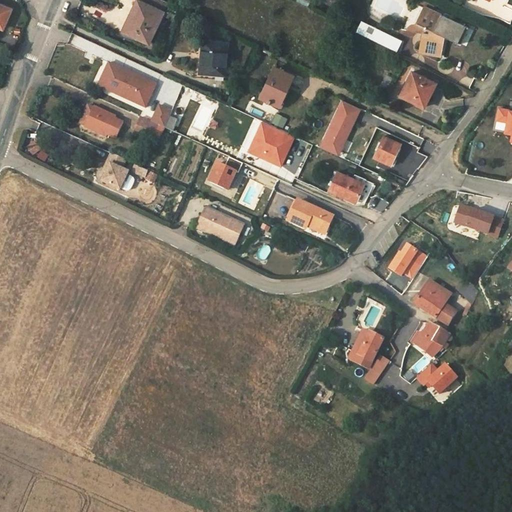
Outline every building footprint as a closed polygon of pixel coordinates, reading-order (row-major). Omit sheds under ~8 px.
[(149,44),(163,12),(141,1),(138,0),(134,8),(137,9),(126,33),(149,44)] [(156,0),(141,0),(141,1),(163,12),(167,5),(156,0)] [(0,25),(3,27),(11,9),(0,4),(0,25)] [(424,7),(417,24),(430,30),(429,35),(423,34),(419,53),(439,57),(444,36),(456,42),(464,26),(424,7)] [(373,35),(387,43),(391,36),(376,29),(373,35)] [(400,42),(391,36),(387,43),(397,48),(400,42)] [(227,44),(202,42),(199,73),(225,75),(227,44)] [(110,73),(114,65),(110,63),(99,86),(133,102),(135,99),(107,86),(113,74),(110,73)] [(110,73),(113,74),(107,86),(135,99),(133,102),(146,108),(157,85),(114,65),(110,73)] [(260,97),(279,106),(292,76),(274,68),(260,97)] [(426,97),(433,83),(412,72),(407,82),(409,84),(402,97),(424,108),(429,99),(426,97)] [(391,78),(386,76),(381,86),(385,88),(391,78)] [(436,85),(433,83),(426,97),(429,99),(436,85)] [(361,109),(342,100),(323,141),(341,150),(361,109)] [(107,135),(116,138),(123,123),(114,119),(116,117),(93,107),(93,108),(87,106),(79,124),(85,126),(85,127),(107,137),(107,135)] [(172,111),(160,106),(153,123),(157,124),(159,126),(166,128),(170,117),(172,111)] [(260,118),(263,112),(250,106),(247,112),(260,118)] [(511,133),(511,110),(501,109),(498,120),(507,122),(505,131),(505,132),(511,133)] [(270,124),(282,128),(286,118),(274,113),(270,124)] [(170,117),(166,128),(173,132),(178,120),(170,117)] [(153,123),(142,118),(133,137),(148,144),(157,124),(153,123)] [(507,122),(498,120),(497,120),(495,129),(505,131),(507,122)] [(281,166),(295,136),(262,121),(249,151),(281,166)] [(159,126),(157,124),(148,144),(151,145),(159,126)] [(400,144),(384,137),(374,157),(394,166),(398,157),(395,156),(400,144)] [(341,150),(323,141),(320,147),(338,156),(341,150)] [(43,162),(47,155),(38,151),(34,158),(43,162)] [(125,160),(111,153),(107,163),(109,164),(106,171),(102,181),(120,190),(128,172),(121,169),(125,160)] [(229,158),(225,167),(236,172),(239,173),(243,164),(229,158)] [(228,190),(236,172),(225,167),(218,163),(209,182),(228,190)] [(132,166),(130,173),(143,178),(146,171),(132,166)] [(151,183),(155,177),(148,172),(144,178),(151,183)] [(352,179),(337,173),(329,190),(344,197),(355,202),(360,193),(364,185),(352,179)] [(129,191),(133,178),(127,176),(122,189),(129,191)] [(364,185),(360,193),(367,196),(372,184),(354,176),(352,179),(364,185)] [(355,202),(344,197),(343,199),(355,204),(363,204),(367,196),(360,193),(355,202)] [(333,216),(298,200),(289,222),(306,230),(308,226),(325,234),(333,216)] [(497,237),(503,220),(460,206),(455,222),(497,237)] [(244,225),(206,207),(198,225),(206,228),(205,232),(217,237),(218,234),(221,236),(220,238),(235,245),(244,225)] [(264,260),(270,249),(264,245),(257,256),(264,260)] [(414,304),(434,317),(447,326),(457,311),(445,304),(451,294),(430,281),(414,304)] [(472,305),(477,291),(467,281),(457,291),(472,305)] [(511,292),(501,288),(499,294),(510,299),(511,295),(511,292)] [(431,357),(439,344),(433,341),(440,329),(430,323),(415,345),(431,357)] [(363,329),(353,351),(349,359),(368,368),(383,339),(363,329)] [(450,336),(440,329),(433,341),(439,344),(443,347),(448,351),(449,347),(445,344),(446,342),(449,343),(451,342),(452,339),(450,336)] [(362,380),(372,386),(388,361),(378,354),(362,380)] [(456,377),(441,363),(436,368),(430,362),(414,378),(435,399),(456,377)]
